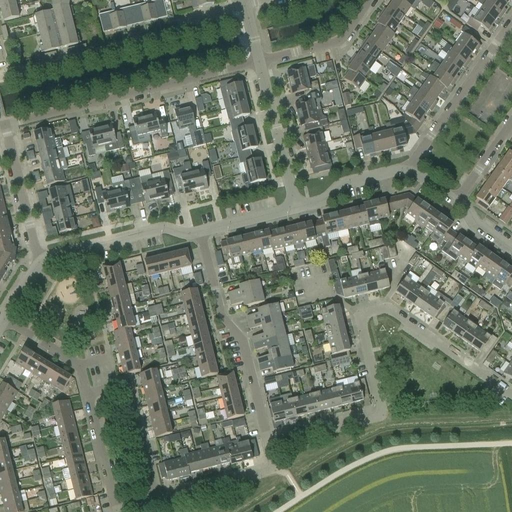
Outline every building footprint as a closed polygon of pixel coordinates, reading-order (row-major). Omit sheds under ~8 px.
[(14,0),(0,0),(0,6),(1,11),(16,7),(14,0)] [(68,6),(69,0),(53,0),(53,2),(57,3),(58,11),(69,8),(68,6)] [(160,0),(147,3),(151,21),(167,17),(163,0),(160,0)] [(212,0),(196,0),(199,8),(214,5),(212,0)] [(411,8),(399,0),(390,0),(391,0),(393,2),(390,6),(405,17),(411,8)] [(480,12),(494,22),(497,18),(500,20),(503,15),(481,0),(478,0),(477,2),(483,7),(480,12)] [(507,5),(499,0),(481,0),(503,15),(506,11),(504,9),(507,5)] [(78,45),(69,8),(58,11),(57,3),(53,2),(52,7),(53,11),(35,16),(44,53),(78,45)] [(151,21),(147,3),(131,7),(135,25),(151,21)] [(405,17),(390,6),(387,11),(385,9),(381,14),(398,26),(405,17)] [(16,7),(1,11),(4,22),(19,18),(16,7)] [(135,25),(131,7),(115,11),(119,29),(135,25)] [(119,29),(115,11),(99,15),(103,33),(119,29)] [(477,32),(480,26),(490,33),(494,28),(491,27),(494,22),(480,12),(473,21),(471,19),(467,24),(477,32)] [(398,26),(381,14),(378,18),(380,20),(377,24),(394,36),(392,34),(398,26)] [(452,19),(449,23),(456,28),(459,24),(458,23),(452,19)] [(417,25),(426,32),(430,26),(427,23),(424,26),(419,22),(417,25)] [(441,26),(436,22),(433,27),(438,30),(441,26)] [(394,36),(377,24),(374,29),(376,30),(373,34),(388,45),(394,36)] [(426,32),(417,25),(416,26),(422,30),(417,37),(420,39),(426,32)] [(461,33),(463,35),(457,44),(472,54),(475,50),(477,52),(481,47),(471,40),(475,35),(464,28),(461,33)] [(388,45),(373,34),(370,39),(368,37),(365,42),(382,54),(388,45)] [(410,47),(413,49),(418,43),(414,40),(410,47)] [(382,54),(365,42),(362,46),(364,48),(361,52),(375,62),(382,54)] [(472,54),(457,44),(453,49),(447,44),(444,48),(468,65),(471,60),(469,59),(472,54)] [(69,54),(87,50),(86,45),(68,50),(69,54)] [(413,49),(410,47),(404,54),(408,57),(413,49)] [(468,65),(444,48),(442,51),(448,56),(445,61),(459,72),(462,68),(465,69),(468,65)] [(375,62),(361,52),(358,56),(356,55),(352,59),(369,71),(375,62)] [(39,61),(57,57),(56,53),(38,57),(39,61)] [(402,66),(407,59),(403,56),(398,63),(402,66)] [(369,71),(352,59),(349,64),(351,65),(348,70),(365,82),(366,81),(363,80),(369,71)] [(300,64),(301,69),(287,73),(289,84),(309,79),(307,68),(313,66),(312,61),(300,64)] [(459,72),(445,61),(441,67),(434,62),(432,66),(455,82),(459,78),(456,76),(459,72)] [(392,69),(398,74),(401,71),(394,66),(392,69)] [(432,66),(429,69),(436,74),(432,79),(430,77),(430,78),(447,90),(450,85),(452,87),(455,82),(432,66)] [(398,74),(392,69),(389,73),(396,78),(398,74)] [(359,91),(365,82),(348,70),(345,74),(347,76),(344,80),(359,91)] [(447,90),(430,78),(423,73),(421,77),(427,81),(424,87),(438,97),(441,93),(444,94),(447,90)] [(223,100),(244,94),(242,83),(234,85),(233,79),(219,83),(221,89),(220,89),(223,100)] [(312,89),(309,79),(289,84),(292,94),(307,91),(308,96),(320,93),(318,87),(312,89)] [(382,94),(387,87),(383,85),(378,91),(382,94)] [(438,97),(424,87),(420,92),(413,87),(411,91),(434,107),(437,103),(435,101),(438,97)] [(393,91),(392,91),(389,88),(384,94),(387,96),(390,96),(393,91)] [(331,90),(333,98),(340,96),(338,89),(331,90)] [(434,107),(411,91),(408,94),(415,99),(411,104),(426,115),(429,110),(431,112),(434,107)] [(320,93),(308,96),(309,102),(295,105),(297,116),(321,110),(319,104),(322,101),(321,99),(320,93)] [(345,107),(351,105),(348,93),(342,95),(345,107)] [(244,94),(223,100),(226,110),(247,105),(244,94)] [(198,113),(204,111),(201,98),(195,100),(198,113)] [(415,134),(421,125),(425,120),(423,119),(426,115),(411,104),(405,113),(411,118),(408,123),(415,134)] [(247,105),(226,110),(228,121),(229,121),(230,126),(243,123),(242,117),(250,115),(247,105)] [(202,131),(196,132),(190,107),(175,110),(180,130),(188,128),(193,148),(206,145),(202,131)] [(315,123),(316,128),(308,130),(308,131),(322,127),(328,126),(326,120),(326,118),(322,117),(321,110),(297,116),(300,127),(315,123)] [(165,124),(159,126),(156,113),(148,115),(148,117),(145,118),(149,136),(160,133),(162,139),(168,138),(165,124)] [(139,145),(138,138),(149,136),(145,118),(141,119),(141,117),(133,119),(136,132),(130,133),(133,146),(139,145)] [(71,135),(78,133),(75,121),(68,122),(71,135)] [(243,123),(230,126),(232,132),(231,132),(234,143),(255,137),(252,127),(245,128),(243,123)] [(397,151),(392,131),(390,123),(385,124),(387,132),(381,134),(386,151),(391,150),(391,153),(397,151)] [(415,134),(408,123),(401,125),(402,129),(392,131),(397,151),(402,150),(401,147),(407,146),(405,137),(415,134)] [(121,135),(115,137),(112,124),(104,126),(104,128),(100,129),(106,153),(124,148),(121,135)] [(322,127),(308,131),(310,136),(303,138),(306,148),(325,143),(323,133),(322,127)] [(93,149),(104,147),(106,153),(100,129),(97,130),(97,128),(88,130),(92,142),(86,144),(89,157),(95,156),(93,149)] [(386,151),(381,134),(375,136),(373,128),(369,129),(371,137),(376,157),(381,155),(380,153),(386,151)] [(37,144),(54,140),(51,129),(34,133),(37,144)] [(356,150),(362,148),(364,157),(370,155),(370,158),(376,157),(371,137),(360,139),(359,136),(353,137),(356,150)] [(234,143),(237,153),(238,159),(252,156),(250,150),(258,148),(255,137),(234,143)] [(54,140),(37,144),(39,154),(62,149),(60,138),(54,140)] [(325,143),(306,148),(308,159),(328,154),(325,143)] [(62,149),(39,154),(42,165),(65,159),(62,149)] [(167,155),(169,162),(178,159),(176,152),(167,155)] [(502,161),(511,168),(511,153),(509,152),(502,161)] [(331,164),(328,154),(308,159),(311,169),(317,168),(319,173),(332,170),(331,164)] [(252,156),(238,159),(240,165),(239,166),(241,175),(263,170),(260,159),(253,161),(252,156)] [(65,159),(42,165),(45,175),(62,171),(59,161),(65,159)] [(511,168),(502,161),(496,171),(511,182),(511,168)] [(192,172),(196,190),(200,189),(200,191),(208,189),(205,176),(211,175),(208,162),(202,163),(203,170),(192,172)] [(193,191),(196,190),(192,172),(189,163),(183,164),(184,168),(179,169),(173,170),(176,183),(182,182),(185,195),(193,193),(193,191)] [(128,165),(120,167),(122,173),(129,171),(128,165)] [(266,181),(263,170),(241,175),(243,185),(245,186),(246,192),(260,188),(258,183),(266,181)] [(62,171),(45,175),(47,186),(64,182),(62,171)] [(162,173),(164,179),(153,182),(157,200),(160,199),(161,200),(169,198),(166,186),(172,185),(169,171),(162,173)] [(489,180),(502,189),(509,180),(511,182),(496,171),(489,180)] [(137,193),(143,192),(146,204),(154,202),(153,200),(157,200),(153,182),(141,185),(140,178),(134,180),(137,193)] [(483,189),(496,198),(502,189),(489,180),(483,189)] [(130,208),(127,195),(133,194),(129,181),(123,182),(112,185),(114,191),(113,191),(118,209),(121,208),(122,210),(130,208)] [(49,191),(51,202),(68,198),(72,197),(70,186),(49,191)] [(114,210),(118,209),(113,191),(102,194),(100,188),(94,189),(98,203),(103,201),(107,214),(115,212),(114,210)] [(486,211),(489,208),(496,198),(483,189),(476,199),(481,202),(478,206),(486,211)] [(414,223),(426,206),(417,200),(409,194),(408,195),(404,208),(406,208),(410,210),(407,214),(415,221),(414,222),(414,223)] [(68,198),(51,202),(54,212),(75,207),(72,197),(68,198)] [(389,217),(388,212),(400,209),(397,197),(385,200),(374,202),(378,220),(389,217)] [(364,205),(369,228),(380,225),(378,220),(374,202),(364,205)] [(354,210),(358,227),(368,225),(369,228),(364,205),(363,205),(364,207),(354,210)] [(426,206),(414,223),(423,229),(435,212),(426,206)] [(75,207),(54,212),(56,223),(74,219),(71,209),(75,208),(75,207)] [(505,224),(511,214),(511,209),(508,207),(499,220),(505,224)] [(343,212),(348,230),(358,227),(354,210),(343,212)] [(349,235),(347,230),(348,230),(343,212),(333,215),(337,233),(338,237),(340,238),(348,236),(349,235)] [(435,212),(423,229),(425,227),(433,233),(444,219),(435,212)] [(317,222),(320,234),(321,238),(324,249),(330,247),(327,235),(337,233),(333,215),(322,218),(323,221),(317,222)] [(91,218),(93,229),(100,227),(97,216),(91,218)] [(7,218),(0,220),(0,231),(10,229),(7,218)] [(74,219),(56,223),(59,234),(76,230),(74,219)] [(444,219),(433,233),(430,238),(439,245),(442,239),(447,243),(454,233),(449,230),(453,225),(444,219)] [(300,226),(305,243),(316,240),(315,239),(321,238),(320,234),(317,222),(311,224),(311,223),(300,226)] [(290,228),(294,246),(305,243),(300,226),(290,228)] [(279,231),(284,248),(294,246),(290,228),(279,231)] [(0,253),(15,256),(16,249),(15,249),(10,229),(0,231),(0,253)] [(258,234),(262,251),(272,249),(273,251),(268,231),(258,234)] [(268,231),(273,251),(284,248),(279,231),(269,233),(269,231),(268,231)] [(454,233),(447,243),(441,251),(455,261),(458,257),(468,243),(459,236),(459,237),(454,233)] [(248,236),(252,254),(262,251),(258,234),(248,236)] [(237,239),(241,256),(252,254),(248,236),(237,239)] [(223,255),(229,254),(230,259),(241,256),(237,239),(226,242),(220,243),(223,255)] [(373,241),(374,248),(379,246),(385,245),(383,239),(373,241)] [(468,243),(458,257),(467,263),(479,246),(477,249),(468,243)] [(387,247),(390,259),(397,257),(394,245),(387,247)] [(479,246),(467,263),(467,264),(467,263),(476,269),(488,253),(479,246)] [(390,259),(387,247),(380,249),(383,261),(390,259)] [(176,253),(180,270),(191,267),(187,250),(176,253)] [(15,256),(0,253),(0,278),(2,280),(13,262),(14,263),(15,256)] [(166,256),(170,272),(180,270),(176,253),(166,256)] [(488,253),(476,269),(477,267),(486,273),(496,259),(488,253)] [(413,268),(420,258),(415,254),(408,264),(413,268)] [(155,258),(159,275),(170,272),(166,256),(155,258)] [(159,275),(155,258),(144,261),(148,277),(159,275)] [(496,259),(486,273),(495,280),(491,285),(495,280),(505,265),(496,259)] [(331,273),(336,272),(334,260),(328,261),(331,273)] [(106,279),(122,275),(119,264),(103,268),(106,279)] [(384,265),(378,267),(379,272),(373,273),(378,291),(389,288),(385,270),(384,265)] [(500,291),(506,284),(510,287),(511,285),(511,269),(505,265),(495,280),(491,285),(500,291)] [(435,276),(439,271),(434,267),(430,272),(435,276)] [(415,283),(419,279),(409,271),(405,276),(415,283)] [(439,271),(435,276),(440,280),(444,274),(439,271)] [(196,287),(203,285),(200,273),(193,275),(196,287)] [(362,276),(367,294),(378,291),(373,273),(362,276)] [(459,274),(455,279),(463,285),(467,280),(459,274)] [(108,289),(125,285),(122,275),(106,279),(108,289)] [(351,278),(356,296),(367,294),(362,276),(351,278)] [(356,296),(351,278),(340,281),(344,299),(356,296)] [(405,299),(416,284),(406,278),(395,293),(405,299)] [(230,299),(262,292),(259,281),(239,286),(240,290),(228,293),(230,299)] [(416,284),(405,299),(414,306),(428,286),(423,283),(420,287),(416,284)] [(111,300),(127,296),(125,285),(108,289),(111,300)] [(428,286),(414,306),(423,313),(434,297),(425,291),(428,286)] [(477,287),(473,292),(482,298),(486,293),(477,287)] [(149,290),(142,292),(145,303),(152,302),(149,290)] [(183,305),(200,301),(197,290),(180,294),(183,305)] [(262,292),(230,299),(231,306),(243,303),(244,307),(264,302),(262,292)] [(434,297),(423,313),(433,319),(435,317),(439,320),(450,306),(452,303),(438,293),(434,297)] [(113,310),(130,306),(127,296),(111,300),(113,310)] [(493,306),(497,309),(501,304),(497,301),(493,298),(489,303),(493,306)] [(186,315),(202,311),(200,301),(183,305),(186,315)] [(332,301),(324,303),(326,309),(334,307),(332,301)] [(483,310),(486,304),(481,301),(478,306),(483,310)] [(248,323),(284,314),(284,313),(280,314),(278,304),(258,309),(259,314),(247,317),(248,323)] [(486,304),(483,310),(488,313),(491,308),(486,304)] [(116,321),(133,317),(130,306),(113,310),(116,321)] [(301,321),(313,318),(310,306),(298,309),(301,321)] [(324,322),(342,318),(339,306),(334,307),(326,309),(321,310),(324,322)] [(450,306),(439,320),(444,324),(442,326),(452,333),(463,318),(454,311),(455,309),(450,306)] [(188,326),(205,322),(202,311),(186,315),(188,326)] [(149,313),(142,315),(144,322),(150,321),(150,319),(149,313)] [(284,314),(248,323),(250,330),(262,327),(263,331),(283,326),(281,317),(285,316),(284,314)] [(113,333),(135,327),(133,317),(116,321),(119,331),(113,332),(113,333)] [(342,318),(324,322),(326,333),(344,329),(342,318)] [(463,318),(452,333),(461,339),(472,324),(463,318)] [(191,336),(207,332),(205,322),(188,326),(191,336)] [(472,324),(461,339),(471,346),(481,331),(472,324)] [(283,326),(263,331),(264,335),(252,338),(254,344),(285,336),(283,326)] [(116,343),(133,339),(130,329),(135,328),(135,327),(113,333),(116,343)] [(344,329),(326,333),(329,344),(347,340),(344,329)] [(491,337),(481,331),(471,346),(480,353),(482,351),(487,354),(497,339),(492,335),(491,337)] [(194,347),(210,343),(207,332),(191,336),(194,347)] [(285,336),(254,344),(255,350),(267,348),(268,352),(288,347),(285,336)] [(119,354),(135,350),(133,339),(116,343),(119,354)] [(331,362),(349,358),(347,352),(350,351),(347,340),(329,344),(329,345),(323,347),(325,354),(331,352),(332,355),(330,355),(331,362)] [(196,357),(213,353),(210,343),(194,347),(196,357)] [(288,347),(268,352),(269,356),(257,359),(259,365),(291,357),(288,347)] [(25,370),(34,355),(24,349),(15,364),(25,370)] [(121,364),(138,360),(135,350),(119,354),(121,364)] [(490,365),(497,354),(492,351),(485,361),(490,365)] [(213,353),(196,357),(199,368),(215,364),(213,353)] [(34,375),(43,361),(34,355),(25,370),(34,375)] [(291,371),(290,369),(293,368),(291,359),(291,357),(259,365),(260,371),(272,368),(273,373),(276,372),(276,374),(291,371)] [(349,358),(331,362),(333,368),(350,363),(349,358)] [(138,360),(121,364),(124,375),(140,371),(138,360)] [(43,381),(52,366),(43,361),(34,375),(43,381)] [(215,364),(199,368),(201,379),(218,374),(215,364)] [(511,366),(510,365),(503,374),(511,380),(511,366)] [(53,386),(62,372),(52,366),(43,381),(53,386)] [(142,385),(159,381),(156,370),(140,374),(142,385)] [(172,378),(179,376),(178,373),(178,370),(171,371),(172,378)] [(178,373),(179,376),(180,380),(187,378),(185,371),(178,373)] [(62,372),(53,386),(62,392),(71,377),(62,372)] [(219,388),(236,384),(233,373),(217,377),(219,388)] [(10,385),(13,379),(8,376),(5,382),(10,385)] [(277,383),(275,377),(264,380),(265,386),(277,383)] [(358,381),(358,383),(348,386),(352,404),(363,401),(363,398),(369,397),(364,379),(358,381)] [(145,396),(162,391),(159,381),(142,385),(145,396)] [(18,382),(14,387),(19,390),(22,384),(18,382)] [(0,389),(0,395),(12,402),(18,393),(3,384),(0,389)] [(236,384),(219,388),(222,399),(238,395),(236,384)] [(336,388),(341,406),(352,404),(348,386),(336,388)] [(325,391),(330,409),(341,406),(336,388),(325,391)] [(148,406),(164,402),(162,391),(145,396),(148,406)] [(314,394),(319,412),(330,409),(325,391),(314,394)] [(41,396),(36,393),(33,399),(37,402),(41,396)] [(303,397),(308,415),(319,412),(314,394),(303,397)] [(0,407),(6,412),(12,402),(0,395),(0,407)] [(238,395),(222,399),(225,409),(241,405),(238,395)] [(292,399),(297,417),(308,415),(303,397),(292,399)] [(286,420),(281,402),(281,401),(280,398),(269,400),(274,423),(286,420)] [(292,399),(281,402),(286,420),(297,417),(292,399)] [(55,416),(72,412),(69,401),(52,405),(55,416)] [(150,417),(167,412),(164,402),(148,406),(150,417)] [(241,405),(225,409),(227,420),(244,416),(241,405)] [(32,415),(27,411),(24,416),(30,419),(32,415)] [(58,427),(74,422),(72,412),(55,416),(58,427)] [(153,427),(169,423),(167,412),(150,417),(153,427)] [(60,437),(77,433),(74,422),(58,427),(60,437)] [(169,423),(153,427),(156,438),(172,434),(169,423)] [(63,448),(79,444),(77,433),(60,437),(63,448)] [(30,434),(23,435),(26,446),(33,445),(30,434)] [(170,443),(181,441),(179,435),(169,437),(170,443)] [(237,441),(230,443),(229,438),(225,439),(231,465),(242,463),(237,441)] [(255,441),(250,442),(241,444),(240,438),(236,439),(237,441),(242,463),(253,460),(252,459),(259,457),(255,441)] [(214,442),(220,466),(231,463),(231,465),(225,439),(214,442)] [(204,445),(210,468),(220,466),(214,442),(216,448),(209,449),(208,444),(204,445)] [(65,458),(82,454),(79,444),(63,448),(65,458)] [(195,453),(199,471),(210,468),(204,445),(200,446),(202,451),(195,453)] [(183,450),(190,476),(189,474),(199,471),(195,453),(188,455),(187,449),(183,450)] [(7,450),(0,452),(0,463),(10,461),(7,450)] [(188,476),(190,476),(183,450),(179,451),(181,459),(175,461),(179,479),(182,478),(183,480),(189,478),(188,476)] [(68,469),(85,465),(82,454),(65,458),(68,469)] [(10,461),(0,463),(0,474),(13,471),(10,461)] [(179,479),(175,461),(158,465),(162,479),(167,478),(168,481),(179,479)] [(71,479),(87,475),(85,465),(68,469),(71,479)] [(13,471),(0,474),(0,485),(15,482),(13,471)] [(73,490),(90,486),(87,475),(71,479),(73,490)] [(15,482),(0,485),(0,491),(1,497),(18,492),(15,482)] [(90,486),(73,490),(76,501),(93,497),(90,486)] [(18,492),(1,497),(4,507),(20,503),(18,492)] [(86,500),(88,507),(95,505),(93,498),(86,500)] [(22,511),(20,503),(4,507),(5,511),(22,511)]
